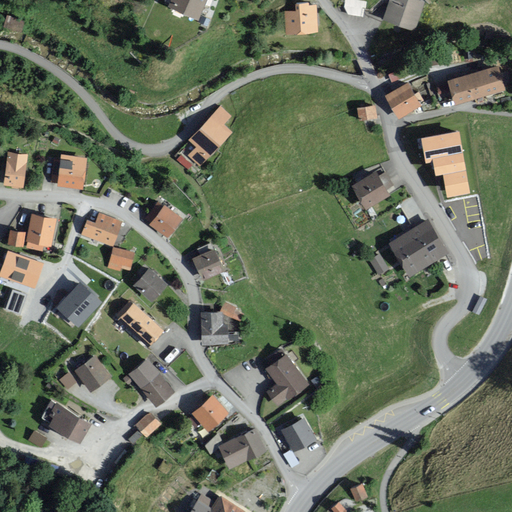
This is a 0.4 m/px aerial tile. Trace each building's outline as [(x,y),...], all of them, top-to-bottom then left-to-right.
[(170,0),(168,6),(198,19),(206,0),(170,0)] [(364,13),(365,0),(355,0),(347,0),(347,12),(364,13)] [(422,3),(414,0),(391,0),(385,19),(414,28),(422,3)] [(322,31),(320,3),(300,4),(301,10),(287,10),(289,33),(322,31)] [(7,14),(5,25),(23,29),(25,18),(7,14)] [(508,83),(501,59),(450,73),(457,98),(508,83)] [(392,80),(405,77),(403,70),(391,74),(392,80)] [(423,99),(410,75),(389,87),(402,111),(423,99)] [(372,118),(371,106),(352,108),(354,120),(372,118)] [(232,118),(221,107),(190,139),(197,146),(189,154),(201,166),(233,132),(225,125),(232,118)] [(455,123),(423,129),(427,151),(433,150),(436,167),(443,165),(447,186),(467,181),(455,123)] [(26,189),(31,155),(10,152),(5,186),(26,189)] [(90,190),(94,160),(67,157),(67,160),(59,159),(55,182),(64,183),(64,186),(90,190)] [(373,176),(370,170),(344,185),(358,209),(384,193),(382,190),(390,186),(381,171),(373,176)] [(188,216),(170,203),(155,225),(172,237),(188,216)] [(58,218),(33,213),(27,242),(52,247),(58,218)] [(125,223),(102,214),(99,222),(91,218),(84,234),(116,246),(125,223)] [(443,252),(421,218),(383,241),(405,275),(443,252)] [(27,233),(10,230),(8,245),(24,248),(27,233)] [(138,253),(116,247),(110,268),(122,271),(123,269),(133,271),(138,253)] [(0,276),(34,289),(44,263),(8,250),(0,271),(0,276)] [(224,270),(215,250),(192,261),(201,280),(224,270)] [(380,253),(370,260),(379,273),(389,267),(380,253)] [(170,284),(152,268),(137,284),(154,301),(170,284)] [(102,303),(80,283),(56,308),(78,328),(102,303)] [(26,295),(12,290),(6,308),(20,313),(26,295)] [(166,331),(137,303),(122,319),(151,347),(166,331)] [(223,324),(223,316),(232,320),(237,309),(223,304),(220,312),(202,312),(203,344),(229,343),(228,323),(223,324)] [(311,386),(289,355),(266,371),(277,385),(268,392),(277,406),(288,398),(290,401),(311,386)] [(113,376),(98,356),(79,371),(94,391),(113,376)] [(177,390),(151,359),(133,374),(159,405),(177,390)] [(78,382),(70,372),(62,379),(70,389),(78,382)] [(135,380),(130,374),(125,379),(130,384),(135,380)] [(231,412),(215,395),(195,414),(211,431),(231,412)] [(85,439),(95,422),(55,400),(45,418),(85,439)] [(163,424),(153,412),(139,425),(149,436),(163,424)] [(308,418),(285,430),(296,451),(319,439),(308,418)] [(147,437),(140,430),(131,439),(137,446),(147,437)] [(262,451),(251,430),(220,447),(231,468),(262,451)] [(48,437),(36,431),(31,440),(43,447),(48,437)] [(366,484),(353,489),(358,500),(371,495),(366,484)] [(247,511),(249,511),(222,495),(211,511),(208,511),(199,506),(194,511),(247,511)] [(349,511),(344,503),(334,509),(335,511),(349,511)]
